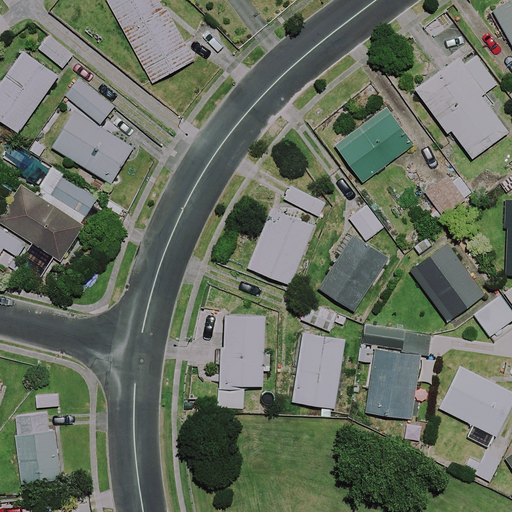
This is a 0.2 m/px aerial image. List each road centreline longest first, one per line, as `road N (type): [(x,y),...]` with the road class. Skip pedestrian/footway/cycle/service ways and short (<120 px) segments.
road 1 (residential): [(377,0),(275,82),(218,148),(160,261),(140,345)]
road 2 (residential): [(140,345),(134,447),(143,511)]
road 3 (residential): [(140,345),(0,314)]
